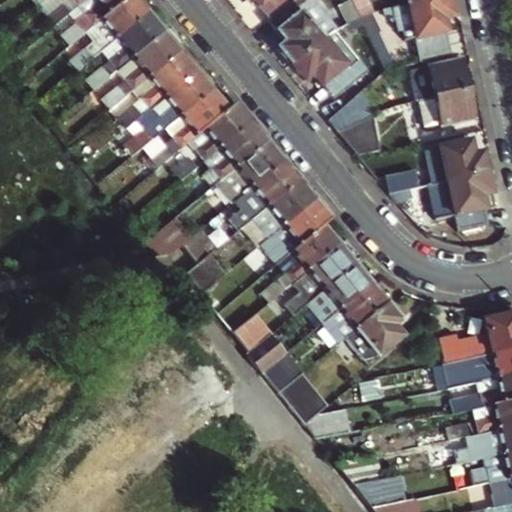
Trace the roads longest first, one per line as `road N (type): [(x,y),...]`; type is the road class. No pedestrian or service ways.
road 1 (residential): [(186,0),(395,247),(458,275),(511,272)]
road 2 (residential): [(243,379),(349,511)]
road 3 (unknown): [(156,511),(266,406)]
